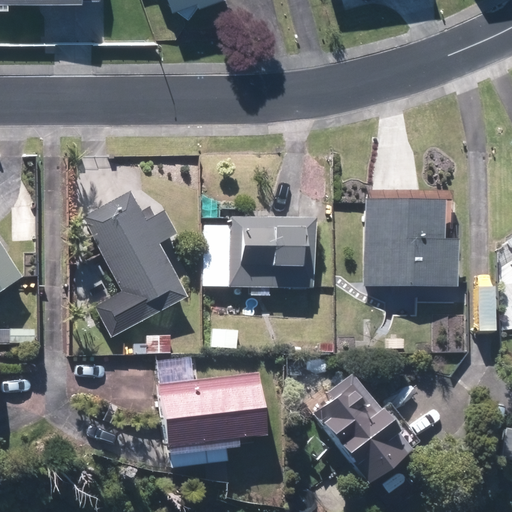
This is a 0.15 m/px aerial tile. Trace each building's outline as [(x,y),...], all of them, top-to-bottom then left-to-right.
[(171,8),(174,15),(205,0),(157,0),(163,11),(171,8)] [(364,192),(364,205),(355,205),(352,292),(390,294),(389,319),(413,320),(414,295),(447,296),(449,248),(451,195),(364,192)] [(82,308),(99,337),(175,297),(120,193),(73,219),(112,292),(82,308)] [(196,290),(245,292),(245,300),(264,301),(264,293),(306,294),(309,224),(224,221),(223,233),(198,232),(196,290)] [(511,236),(499,246),(511,263),(511,236)] [(132,355),(150,355),(150,345),(132,345),(132,355)] [(402,457),(346,377),(296,412),(351,492),(402,457)] [(150,389),(157,450),(257,440),(251,379),(150,389)] [(511,420),(510,432),(498,431),(494,462),(511,464),(511,420)]
